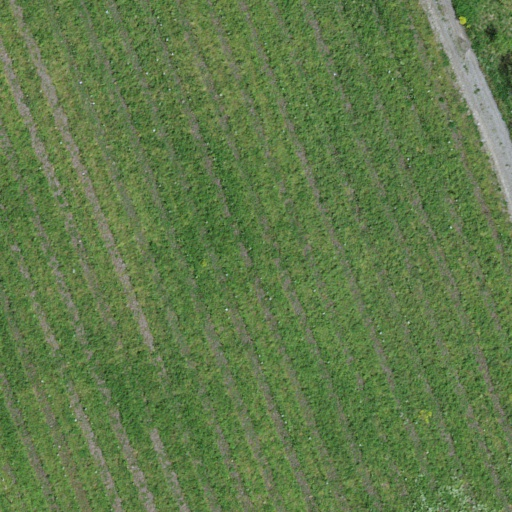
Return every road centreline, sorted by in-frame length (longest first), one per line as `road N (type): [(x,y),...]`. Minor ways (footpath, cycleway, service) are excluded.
road 1 (motorway): [(511,1),(0,353)]
road 2 (motorway): [(3,511),(511,171)]
road 3 (track): [(432,0),(511,175)]
